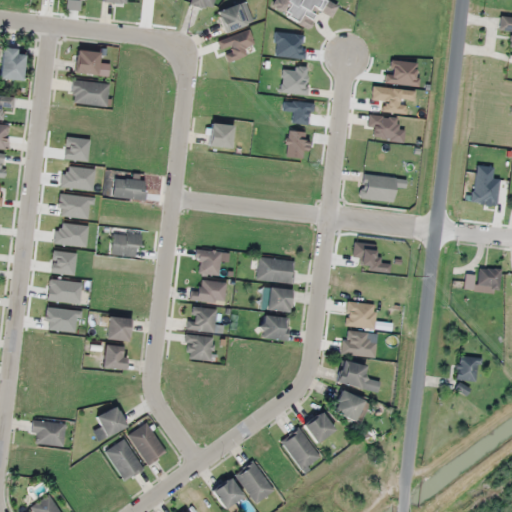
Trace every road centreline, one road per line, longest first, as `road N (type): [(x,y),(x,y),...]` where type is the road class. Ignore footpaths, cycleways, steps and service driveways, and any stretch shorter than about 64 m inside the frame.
road 1 (residential): [(202,469),(168,426),(154,392),(191,78),(179,51),(155,38),(0,19),(202,469)]
road 2 (residential): [(466,0),(412,511)]
road 3 (residential): [(54,28),(1,511)]
road 4 (residential): [(202,469),(313,380),(352,54)]
road 5 (residential): [(177,198),(511,239)]
